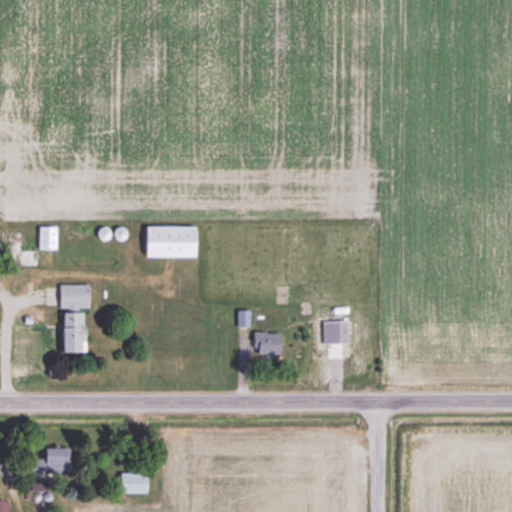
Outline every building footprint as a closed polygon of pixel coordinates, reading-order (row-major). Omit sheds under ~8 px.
[(36,226),(36,247),(53,247),(53,226),(36,226)] [(191,226),(140,226),(140,257),(191,257),(191,226)] [(20,265),(35,265),(35,250),(19,250),(19,232),(6,232),(6,259),(20,259),(20,265)] [(55,284),(55,306),(86,306),(86,284),(55,284)] [(246,310),(234,310),(234,326),(246,326),(246,310)] [(56,312),(56,352),(80,352),(80,312),(56,312)] [(271,348),(268,330),(250,333),(253,352),(271,348)] [(39,457),(25,457),(25,472),(68,472),(68,446),(39,446),(39,457)] [(144,492),(144,472),(116,472),(116,492),(144,492)]
